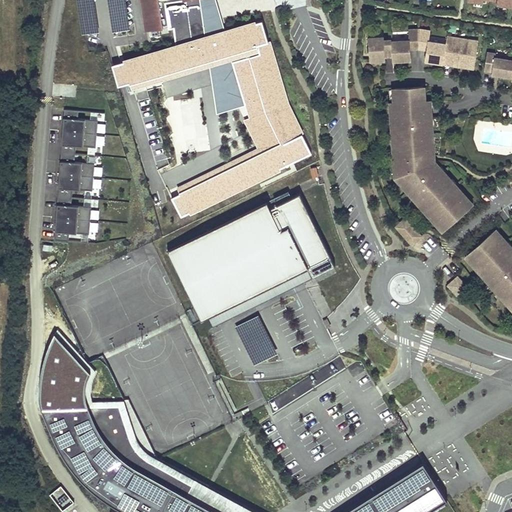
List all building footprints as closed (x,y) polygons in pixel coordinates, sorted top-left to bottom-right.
[(163,2),(179,0),(139,0),(144,30),(161,28),(161,26),(163,2)] [(201,0),(206,38),(226,32),(216,0),(201,0)] [(511,0),(465,0),(466,2),(481,4),(482,1),(495,3),(495,6),(511,8),(511,0)] [(261,147),(170,191),(185,219),(310,155),(262,21),(226,32),(206,38),(113,66),(122,93),(210,68),(234,61),(248,105),(261,147)] [(408,60),(407,47),(415,46),(416,46),(424,47),(422,61),(440,63),(440,64),(456,66),(457,63),(472,65),(475,45),(466,44),(466,40),(444,37),(443,44),(426,42),(427,31),(416,30),(406,31),(406,41),(388,42),(388,40),(381,41),(381,38),(366,39),(367,61),(382,60),(382,57),(390,56),(390,62),(408,60)] [(511,60),(492,58),(493,54),(484,53),(482,70),(490,71),(489,74),(510,77),(510,79),(511,79),(511,60)] [(234,61),(210,68),(218,115),(248,105),(234,61)] [(431,162),(430,147),(430,143),(427,143),(427,139),(429,138),(429,125),(426,125),(426,121),(428,121),(428,107),(425,108),(425,102),(422,102),(421,87),(391,89),(393,104),(391,104),(392,110),(389,110),(390,123),(392,123),(393,128),(390,128),(391,141),(394,141),(394,146),(392,146),(392,159),(395,159),(396,173),(393,173),(394,177),(402,187),(403,186),(406,190),(405,191),(419,206),(421,204),(425,209),(423,210),(437,226),(441,223),(445,227),(466,208),(462,204),(466,200),(452,185),(450,186),(447,183),(449,181),(440,171),(438,173),(435,169),(437,168),(431,162)] [(74,108),(60,107),(59,129),(93,131),(94,118),(74,116),(74,108)] [(57,150),(71,151),(72,143),(92,145),(93,131),(59,129),(57,150)] [(96,145),(104,146),(105,138),(97,137),(96,145)] [(71,151),(57,150),(56,172),(90,175),(91,161),(71,160),(71,151)] [(54,194),(68,195),(69,187),(89,188),(90,175),(56,172),(54,194)] [(273,203),(288,196),(285,190),(270,197),(273,203)] [(264,200),(164,249),(198,319),(205,316),(305,267),(309,276),(332,265),(328,256),(296,192),(288,196),(273,203),(267,206),(264,200)] [(68,195),(54,194),(52,216),(86,218),(87,205),(67,203),(68,195)] [(470,204),(467,200),(466,200),(462,204),(466,208),(470,204)] [(51,237),(65,238),(65,230),(85,232),(86,218),(52,216),(51,237)] [(402,218),(392,226),(407,244),(417,235),(402,218)] [(437,226),(437,227),(441,231),(445,227),(441,223),(437,226)] [(497,234),(493,230),(489,233),(489,234),(493,238),(496,234),(497,234)] [(511,251),(509,249),(507,250),(504,246),(506,245),(496,234),(493,238),(489,234),(468,253),(472,257),(468,260),(490,285),(492,283),(495,287),(493,289),(504,300),(505,298),(511,305),(511,251)] [(468,253),(468,252),(463,256),(467,261),(468,260),(472,257),(468,253)] [(305,267),(205,316),(209,324),(309,276),(305,267)] [(448,285),(456,294),(465,286),(457,276),(448,285)] [(495,322),(503,317),(497,307),(489,312),(495,322)] [(130,402),(43,407),(51,431),(73,469),(88,486),(105,500),(122,510),(124,506),(133,511),(428,511),(448,500),(424,463),(347,511),(243,511),(241,511),(244,505),(159,460),(151,447),(144,431),(130,402)] [(49,495),(61,511),(62,511),(74,503),(61,486),(49,495)]
